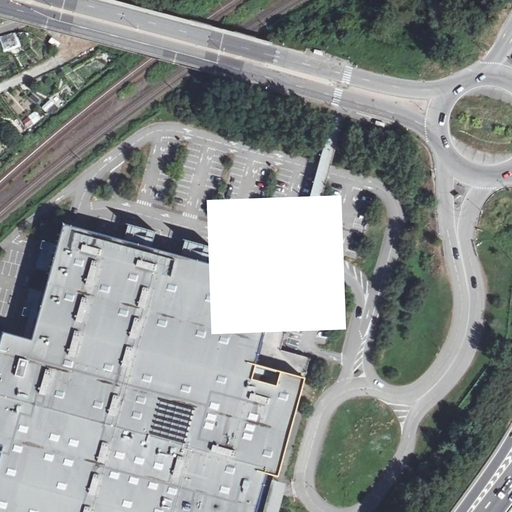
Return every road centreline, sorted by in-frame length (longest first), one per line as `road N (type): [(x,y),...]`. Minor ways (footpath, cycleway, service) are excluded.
road 1 (secondary): [(0,9),(436,131)]
road 2 (secondary): [(447,93),(381,86),(48,0)]
